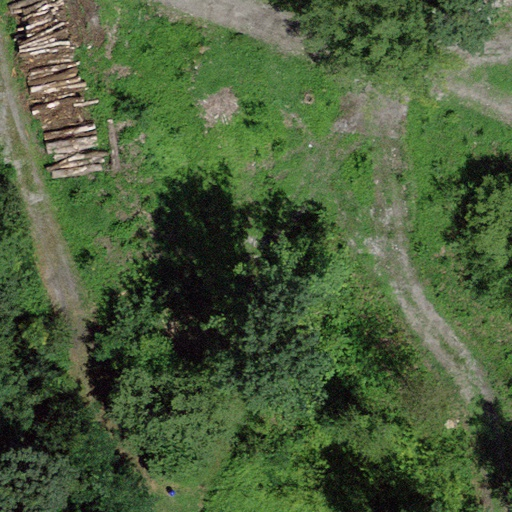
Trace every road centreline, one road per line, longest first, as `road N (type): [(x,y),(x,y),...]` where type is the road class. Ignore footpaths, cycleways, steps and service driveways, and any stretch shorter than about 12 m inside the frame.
road 1 (track): [(137,487),(0,68)]
road 2 (track): [(331,46),(511,128)]
road 3 (track): [(201,0),(331,46)]
